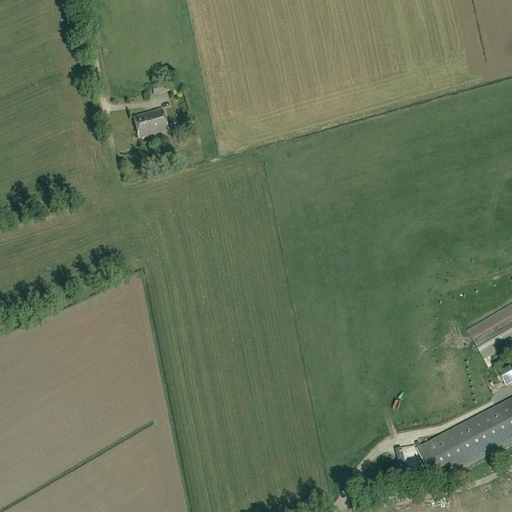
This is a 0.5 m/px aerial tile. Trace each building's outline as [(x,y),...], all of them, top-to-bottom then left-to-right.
[(163,83),(152,86),(154,94),(165,92),(163,83)] [(138,139),(167,131),(161,110),(132,117),(138,139)] [(194,122),(189,123),(189,121),(179,123),(181,132),(192,130),(191,129),(195,128),(194,122)] [(511,304),(466,331),(472,341),(482,360),(487,368),(493,364),(489,356),(506,347),(509,354),(511,353),(511,304)] [(511,400),(417,450),(434,482),(511,441),(511,400)]
